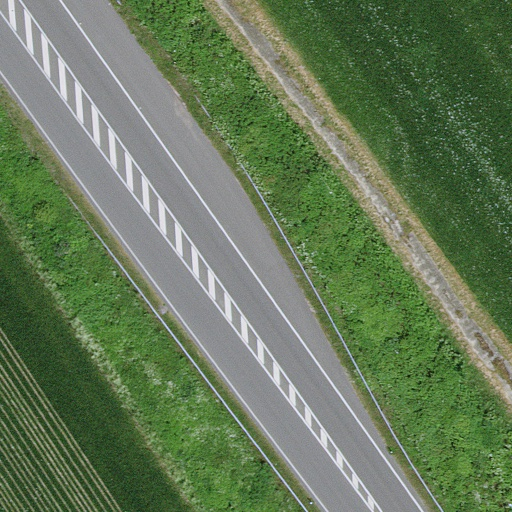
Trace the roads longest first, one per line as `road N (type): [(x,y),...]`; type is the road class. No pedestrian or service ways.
road 1 (secondary): [(376,511),(6,0)]
road 2 (track): [(511,376),(244,0)]
